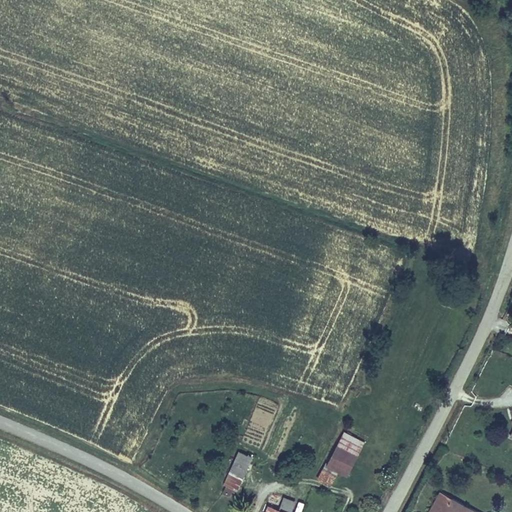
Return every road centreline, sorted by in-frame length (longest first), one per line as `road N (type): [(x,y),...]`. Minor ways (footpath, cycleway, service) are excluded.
road 1 (tertiary): [(511,262),(391,511)]
road 2 (unclassified): [(0,422),(180,511)]
